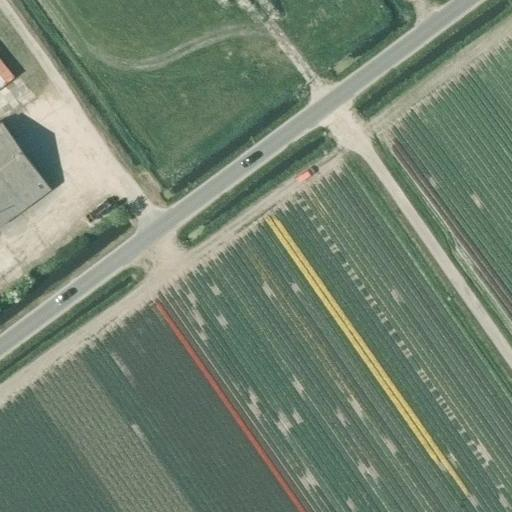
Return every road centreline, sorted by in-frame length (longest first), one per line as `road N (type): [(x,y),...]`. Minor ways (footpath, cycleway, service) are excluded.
road 1 (tertiary): [(0,351),(466,0)]
road 2 (unknown): [(329,103),(511,365)]
road 3 (track): [(0,0),(164,229)]
